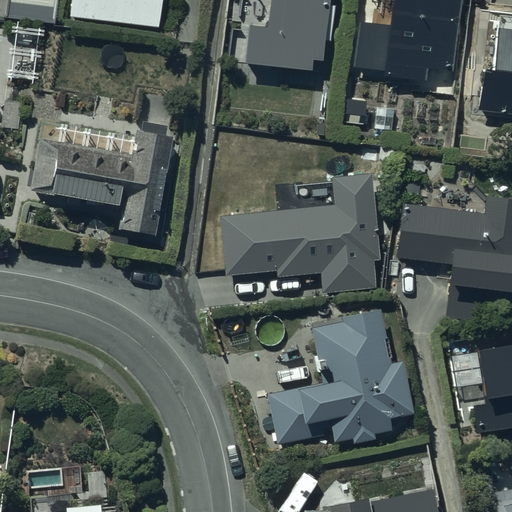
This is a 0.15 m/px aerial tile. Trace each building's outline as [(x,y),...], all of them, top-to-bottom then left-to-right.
[(55,0),(3,0),(2,14),(53,21),(55,0)] [(69,0),(68,16),(156,25),(158,0),(162,0),(164,0),(69,0)] [(235,0),(232,21),(238,21),(237,32),(229,31),(225,58),(324,71),(327,52),(321,51),(322,39),(328,40),(332,0),(235,0)] [(452,0),(359,0),(353,56),(383,59),(382,68),(410,72),(409,80),(413,81),(413,89),(446,93),(456,3),(452,3),(452,0)] [(511,115),(511,16),(498,15),(497,28),(494,27),(489,70),(478,69),(474,111),(511,115)] [(362,104),(339,104),(339,126),(366,127),(367,114),(362,114),(362,104)] [(140,121),(139,130),(132,129),(128,153),(38,138),(27,190),(118,205),(114,227),(151,233),(156,208),(163,209),(167,183),(160,181),(168,134),(164,134),(165,125),(140,121)] [(435,158),(409,156),(407,173),(433,176),(435,158)] [(368,173),(327,177),(332,203),(216,215),(223,276),(272,270),(273,277),(318,272),(321,293),(376,287),(373,259),(378,259),(368,173)] [(481,211),(401,201),(393,258),(446,264),(444,282),(511,290),(511,197),(483,194),(481,211)] [(339,320),(308,326),(316,358),(312,358),(314,370),(317,369),(319,383),(265,392),(274,444),(323,436),(322,429),(331,427),(334,442),(350,439),(351,442),(374,438),(373,431),(390,428),(388,416),(410,412),(401,359),(388,362),(387,358),(385,358),(381,337),(384,337),(379,309),(338,317),(339,320)] [(496,332),(447,341),(453,386),(470,384),(476,432),(511,427),(511,357),(509,342),(498,344),(496,332)] [(355,511),(434,511),(429,488),(354,504),(355,511)] [(511,511),(511,488),(491,493),(493,511),(511,511)] [(61,511),(104,511),(104,502),(61,506),(61,511)]
